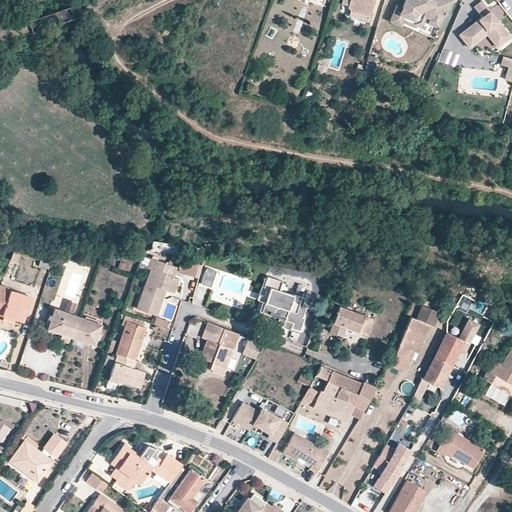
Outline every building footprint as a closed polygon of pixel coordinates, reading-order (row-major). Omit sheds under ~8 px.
[(349,0),(348,6),(350,11),(369,17),(373,0),(349,0)] [(397,5),(389,20),(401,26),(403,22),(413,26),(423,23),(425,18),(429,19),(428,22),(438,27),(443,15),(445,16),(451,0),(404,0),(401,7),(397,5)] [(487,33),(497,46),(510,36),(481,1),(474,6),(482,16),(459,34),(469,47),(487,33)] [(424,33),(430,36),(434,26),(427,23),(424,33)] [(22,248),(15,245),(10,259),(17,262),(22,248)] [(81,265),(83,256),(70,252),(67,261),(81,265)] [(38,256),(36,264),(47,267),(49,259),(38,256)] [(157,316),(163,298),(160,297),(162,289),(166,290),(174,293),(179,279),(173,276),(176,267),(174,266),(175,264),(168,261),(167,264),(150,258),(147,268),(150,269),(135,308),(157,316)] [(195,277),(199,264),(181,260),(177,272),(195,277)] [(199,282),(208,285),(213,268),(203,266),(199,282)] [(311,300),(275,287),(278,278),(267,274),(264,283),(267,284),(263,294),(260,300),(256,313),(264,316),(265,313),(283,319),(290,322),(288,327),(299,331),(311,300)] [(8,288),(0,285),(0,286),(0,312),(1,311),(3,311),(2,315),(23,321),(30,298),(7,290),(8,288)] [(260,300),(263,294),(255,291),(253,298),(260,300)] [(63,307),(73,309),(74,300),(64,299),(63,307)] [(364,334),(371,317),(337,304),(330,322),(344,327),(364,334)] [(414,306),(410,317),(418,320),(422,309),(414,306)] [(72,330),(77,317),(55,309),(52,315),(49,315),(48,319),(50,320),(48,328),(63,334),(61,340),(68,342),(70,337),(72,330)] [(143,321),(124,315),(123,320),(121,325),(125,326),(115,353),(117,354),(108,378),(118,382),(119,379),(139,387),(144,371),(134,368),(137,361),(134,360),(145,328),(141,326),(143,321)] [(100,325),(77,317),(72,330),(70,337),(93,345),(100,325)] [(410,317),(389,366),(400,370),(403,363),(408,349),(414,351),(417,353),(429,324),(418,320),(410,317)] [(156,325),(168,329),(170,322),(159,318),(156,325)] [(220,326),(207,321),(201,337),(207,339),(199,358),(208,361),(206,367),(211,369),(211,371),(223,375),(232,349),(233,349),(239,333),(220,326)] [(341,335),(344,327),(330,322),(327,330),(341,335)] [(449,327),(446,332),(463,341),(467,333),(456,328),(455,331),(449,327)] [(423,378),(421,377),(413,396),(419,400),(428,382),(440,388),(463,341),(446,332),(423,378)] [(255,358),(261,343),(247,338),(242,353),(255,358)] [(511,344),(494,374),(511,384),(511,344)] [(408,349),(403,363),(408,365),(414,351),(408,349)] [(102,367),(106,369),(110,370),(114,357),(108,355),(106,355),(102,367)] [(364,410),(376,388),(363,381),(362,384),(319,366),(315,375),(327,381),(322,391),(320,390),(313,406),(347,420),(349,415),(353,405),(364,410)] [(490,383),(494,374),(487,370),(482,379),(490,383)] [(313,378),(302,374),(297,382),(308,387),(313,378)] [(316,391),(308,387),(299,403),(304,405),(306,402),(308,404),(316,391)] [(260,412),(241,402),(232,417),(250,427),(253,422),(272,432),(267,441),(276,445),(289,421),(263,406),(260,412)] [(359,419),(364,410),(353,405),(349,415),(359,419)] [(484,449),(448,429),(435,451),(444,456),(446,453),(473,469),(484,449)] [(315,471),(328,450),(320,445),(318,447),(293,433),(283,452),(296,459),(298,456),(312,465),(310,468),(315,471)] [(39,455),(41,453),(24,440),(9,461),(37,481),(50,463),(39,455)] [(385,493),(410,450),(398,443),(394,449),(385,444),(373,466),(381,471),(373,486),(385,493)] [(144,470),(148,473),(151,469),(153,465),(140,456),(124,444),(110,463),(116,467),(122,472),(117,479),(130,489),(135,481),(144,470)] [(181,466),(182,465),(168,454),(163,461),(159,458),(160,457),(160,455),(160,453),(159,451),(147,445),(140,456),(153,465),(151,469),(170,483),(181,466)] [(52,461),(41,453),(39,455),(50,463),(52,461)] [(312,465),(298,456),(296,459),(310,468),(312,465)] [(184,469),(181,466),(170,483),(169,484),(172,487),(184,469)] [(122,472),(116,467),(110,474),(117,479),(122,472)] [(187,511),(188,511),(197,501),(192,498),(197,490),(205,479),(190,469),(168,498),(172,501),(170,503),(177,509),(179,506),(187,511)] [(140,484),(148,473),(144,470),(135,481),(140,484)] [(106,483),(90,472),(85,480),(101,491),(106,483)] [(406,480),(387,511),(413,511),(426,491),(406,480)] [(172,487),(169,484),(160,497),(163,499),(172,487)] [(192,498),(197,501),(202,494),(197,490),(192,498)] [(252,492),(248,498),(246,496),(236,510),(234,511),(257,511),(265,502),(252,492)] [(86,511),(124,511),(125,511),(99,494),(86,511)] [(152,508),(157,511),(177,511),(159,498),(152,508)] [(18,511),(30,511),(34,507),(26,502),(22,507),(18,511)] [(278,511),(270,506),(265,502),(257,511),(278,511)] [(14,509),(18,511),(22,507),(17,503),(14,509)] [(273,503),(270,506),(278,511),(283,511),(284,511),(273,503)]
